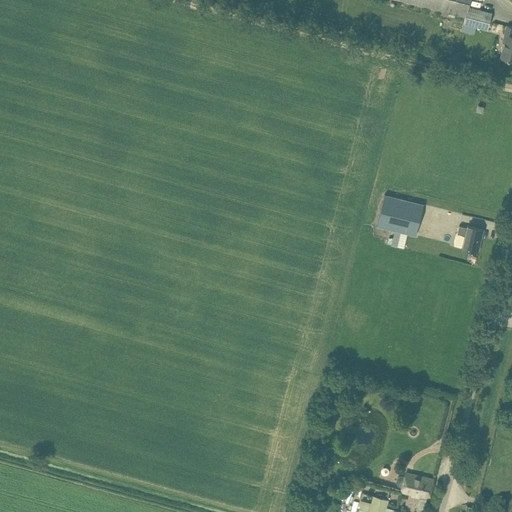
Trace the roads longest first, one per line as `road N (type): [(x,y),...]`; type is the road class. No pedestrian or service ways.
road 1 (track): [(191,0),(511,84)]
road 2 (unclassified): [(439,511),(511,229)]
